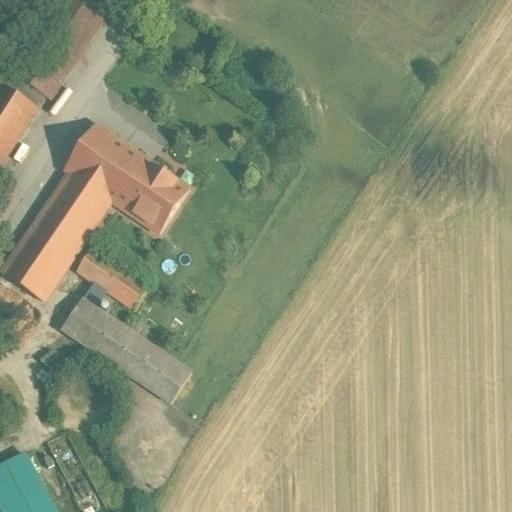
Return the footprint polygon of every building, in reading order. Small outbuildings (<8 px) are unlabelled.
[(0,63),(54,100),(114,11),(96,0),(23,0),(0,35),(0,63)] [(0,169),(39,112),(0,85),(0,169)] [(200,191),(108,130),(10,276),(55,305),(118,211),(166,243),(200,191)] [(200,375),(88,303),(67,336),(179,408),(200,375)] [(0,468),(0,503),(5,511),(59,511),(28,454),(0,468)]
